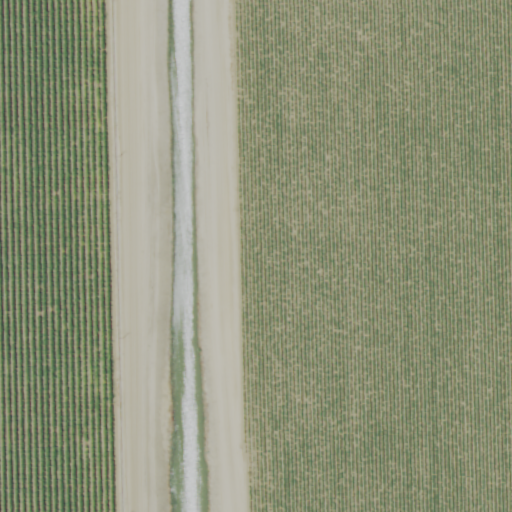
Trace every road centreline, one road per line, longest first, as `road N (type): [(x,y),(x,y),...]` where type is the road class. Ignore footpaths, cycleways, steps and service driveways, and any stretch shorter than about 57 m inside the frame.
road 1 (residential): [(211,511),(203,0)]
road 2 (residential): [(129,511),(122,0)]
